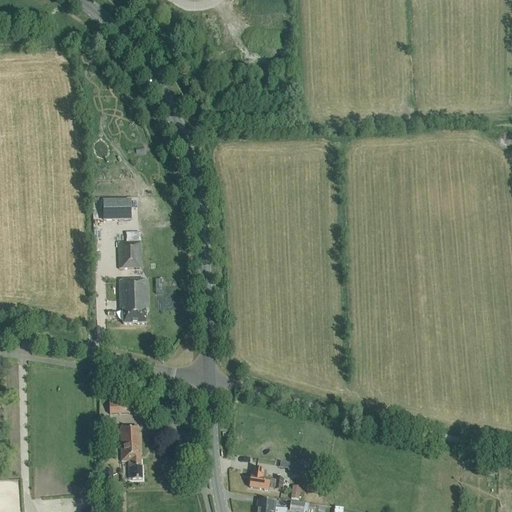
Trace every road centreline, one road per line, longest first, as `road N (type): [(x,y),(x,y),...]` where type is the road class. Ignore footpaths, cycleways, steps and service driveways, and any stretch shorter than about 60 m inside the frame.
road 1 (tertiary): [(210,381),(205,223),(174,115),(117,34),(76,0)]
road 2 (unclassified): [(210,381),(511,453)]
road 3 (unclassified): [(0,336),(210,381)]
road 4 (tertiary): [(222,511),(210,381)]
